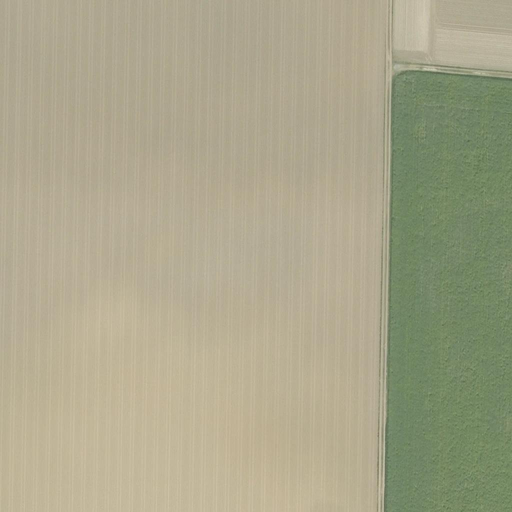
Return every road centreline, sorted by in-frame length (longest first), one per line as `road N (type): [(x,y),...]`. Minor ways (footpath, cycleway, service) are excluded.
road 1 (track): [(380,511),(391,0)]
road 2 (track): [(390,66),(511,76)]
